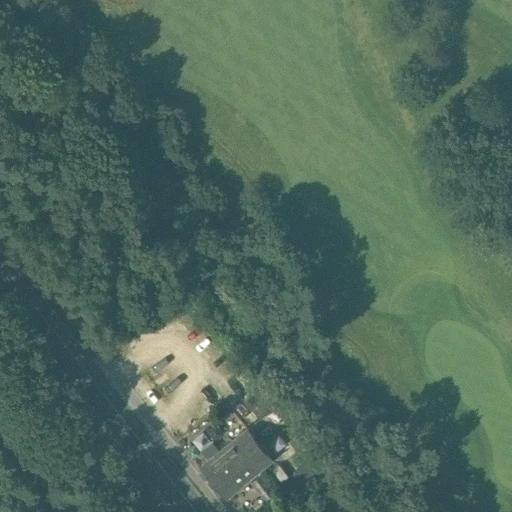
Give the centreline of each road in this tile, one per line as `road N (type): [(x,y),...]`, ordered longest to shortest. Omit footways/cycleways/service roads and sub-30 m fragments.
road 1 (secondary): [(196,511),(0,264)]
road 2 (unclassified): [(75,511),(0,415)]
